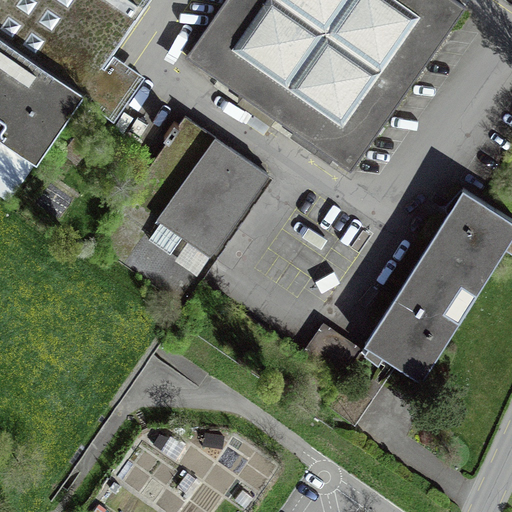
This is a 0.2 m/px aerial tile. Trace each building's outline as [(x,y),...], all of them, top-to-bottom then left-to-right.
[(0,0),(0,136),(37,162),(81,98),(114,121),(136,88),(104,65),(148,0),(0,0)] [(474,6),(465,0),(233,0),(196,54),(361,168),(474,6)] [(184,116),(95,244),(179,302),(195,279),(268,173),(184,116)] [(505,249),(511,253),(511,219),(462,188),(367,339),(425,376),(505,249)] [(325,402),(341,379),(360,351),(323,326),(304,353),(195,279),(179,302),(325,402)] [(371,400),(341,379),(325,402),(355,422),(371,400)] [(199,451),(190,468),(183,464),(173,483),(171,482),(169,484),(186,493),(184,496),(215,511),(237,470),(199,451)]
